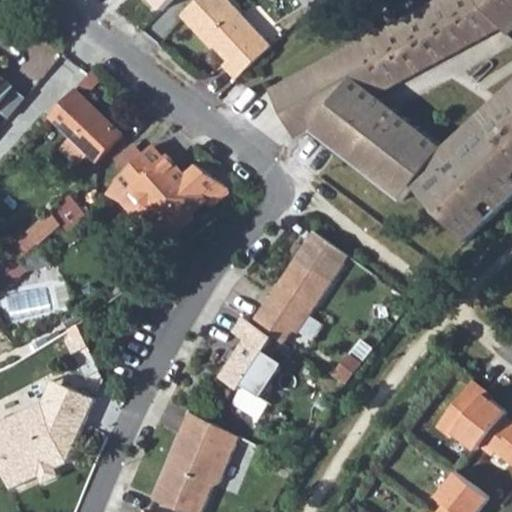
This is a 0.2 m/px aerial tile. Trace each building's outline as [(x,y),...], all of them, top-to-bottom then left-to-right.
[(224,0),(192,0),(177,15),(201,41),(203,39),(210,46),(223,61),(218,65),(234,83),(256,63),(270,50),(224,0)] [(299,0),(298,1),(307,10),(315,3),(312,0),(299,0)] [(511,0),(432,0),(318,63),(329,83),(365,64),(381,93),(499,27),(505,33),(511,26),(511,0)] [(203,39),(201,41),(208,48),(210,46),(203,39)] [(329,83),(318,63),(267,90),(295,139),(310,132),(351,79),(374,96),(381,93),(365,64),(329,83)] [(0,108),(18,88),(0,73),(0,108)] [(374,96),(351,79),(310,132),(401,201),(413,186),(468,242),(511,201),(511,81),(443,148),(374,96)] [(126,135),(78,88),(51,116),(73,137),(91,154),(100,162),(126,135)] [(82,163),(91,154),(73,137),(64,147),(82,163)] [(168,157),(156,145),(120,179),(133,191),(136,188),(158,209),(154,214),(167,227),(171,230),(176,231),(180,230),(184,228),(198,214),(194,211),(210,194),(188,171),(186,173),(183,174),(182,173),(177,169),(182,165),(171,154),(168,157)] [(188,171),(182,165),(177,169),(182,173),(183,174),(186,173),(188,171)] [(32,231),(43,243),(66,225),(72,232),(83,223),(80,219),(88,213),(73,195),(32,231)] [(90,216),(88,213),(80,219),(83,223),(90,216)] [(0,260),(0,277),(1,278),(17,263),(36,244),(28,235),(0,260)] [(263,308),(253,323),(275,337),(285,344),(294,330),(299,334),(345,264),(309,240),(277,288),(281,291),(277,297),(273,295),(264,308),(263,308)] [(27,273),(17,263),(1,278),(0,279),(0,286),(7,293),(27,273)] [(253,323),(244,317),(234,332),(247,340),(238,353),(241,356),(235,364),(232,362),(222,378),(240,390),(244,385),(263,398),(285,364),(266,352),(275,337),(253,323)] [(238,353),(232,362),(235,364),(241,356),(238,353)] [(349,357),(342,367),(353,374),(359,364),(349,357)] [(336,377),(346,384),(353,374),(342,367),(336,377)] [(472,384),(493,401),(496,398),(475,381),(472,384)] [(44,404),(6,422),(10,431),(47,414),(54,396),(66,388),(52,382),(44,404)] [(497,451),(511,463),(511,417),(507,413),(510,409),(496,398),(493,401),(472,384),(439,425),(453,437),(456,433),(477,450),(481,445),(493,455),(497,451)] [(6,422),(0,424),(0,465),(12,491),(41,477),(58,470),(69,464),(95,400),(66,388),(54,396),(47,414),(10,431),(6,422)] [(197,415),(191,412),(178,439),(181,440),(172,458),(176,460),(172,468),(165,464),(148,497),(178,511),(196,511),(209,488),(216,486),(240,437),(238,436),(197,415)] [(178,439),(165,464),(172,468),(176,460),(172,458),(181,440),(178,439)] [(41,477),(45,486),(62,478),(58,470),(41,477)] [(479,511),(490,498),(458,472),(438,497),(446,503),(438,511),(479,511)]
